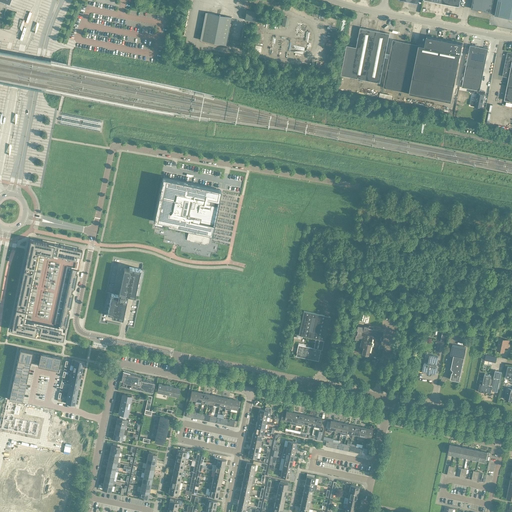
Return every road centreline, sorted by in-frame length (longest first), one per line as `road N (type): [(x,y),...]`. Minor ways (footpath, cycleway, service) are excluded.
road 1 (residential): [(93,231),(113,148),(344,184)]
road 2 (unknown): [(198,0),(191,25),(198,41),(290,60),(316,51),(321,31),(270,0)]
road 3 (residential): [(386,399),(179,354)]
road 4 (secondary): [(17,195),(61,0)]
road 5 (secondary): [(54,0),(9,193)]
road 6 (residential): [(123,342),(77,328),(93,231)]
road 7 (residential): [(382,419),(250,391)]
road 8 (unclassified): [(379,14),(511,40)]
road 9 (residential): [(511,426),(386,399)]
road 10 (residential): [(502,445),(382,419)]
road 11 (residential): [(225,511),(250,391)]
